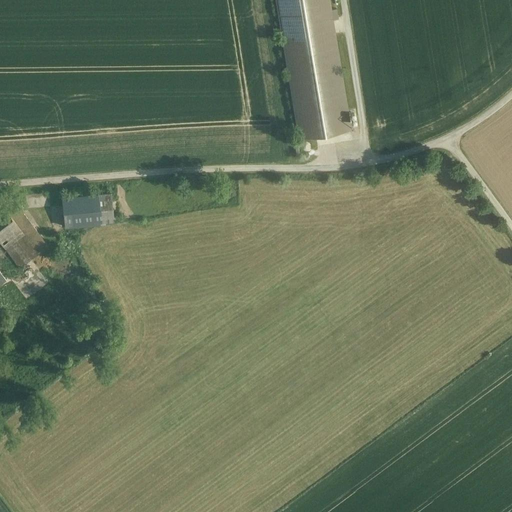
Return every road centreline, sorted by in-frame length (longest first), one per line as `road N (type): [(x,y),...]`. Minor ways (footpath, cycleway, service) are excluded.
road 1 (unclassified): [(0,185),(336,166),(447,137)]
road 2 (track): [(366,161),(340,0)]
